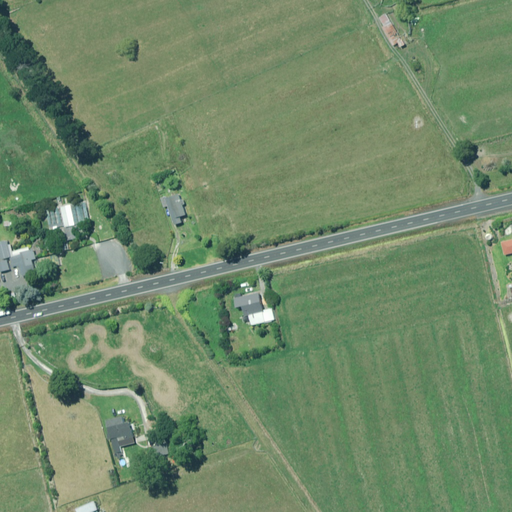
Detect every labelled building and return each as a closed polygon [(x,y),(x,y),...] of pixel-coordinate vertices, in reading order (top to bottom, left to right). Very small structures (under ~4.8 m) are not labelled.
[(402,39),(387,14),(380,18),(386,27),(384,27),(395,45),(400,42),(403,47),(407,45),(404,38),(402,39)] [(188,215),(181,194),(163,200),(165,207),(171,205),(177,225),(184,222),(182,217),(188,215)] [(62,228),(65,241),(82,237),(79,224),(92,221),(88,202),(46,211),(50,230),(62,228)] [(16,226),(15,220),(4,223),(6,228),(16,226)] [(13,267),(19,266),(20,268),(22,268),(24,276),(37,273),(35,264),(38,263),(35,250),(23,253),(23,254),(13,257),(9,241),(0,243),(0,245),(4,261),(0,262),(0,266),(2,272),(14,269),(13,267)] [(62,265),(59,254),(50,257),(53,268),(62,265)] [(266,310),(261,293),(236,299),(238,308),(245,306),(247,316),(250,315),(253,325),(276,320),(273,308),(266,310)] [(126,423),(125,417),(109,420),(116,453),(123,452),(121,441),(136,438),(132,422),(126,423)] [(170,453),(167,442),(154,446),(157,457),(170,453)] [(94,511),(100,510),(96,502),(78,509),(79,511),(94,511)]
